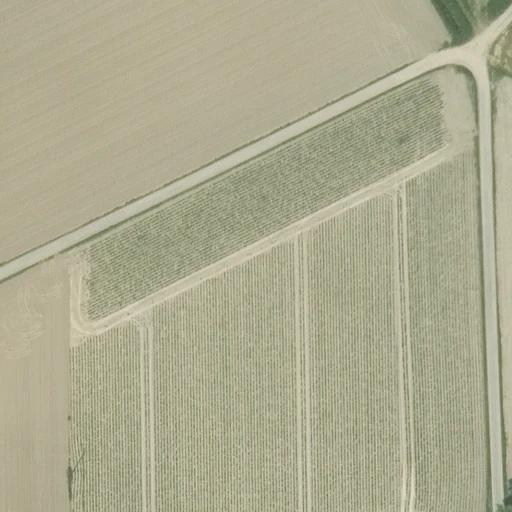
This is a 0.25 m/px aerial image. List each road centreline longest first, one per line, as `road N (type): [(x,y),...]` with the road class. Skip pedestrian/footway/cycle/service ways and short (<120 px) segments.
road 1 (track): [(511,10),(478,39),(0,275)]
road 2 (track): [(498,511),(478,39)]
